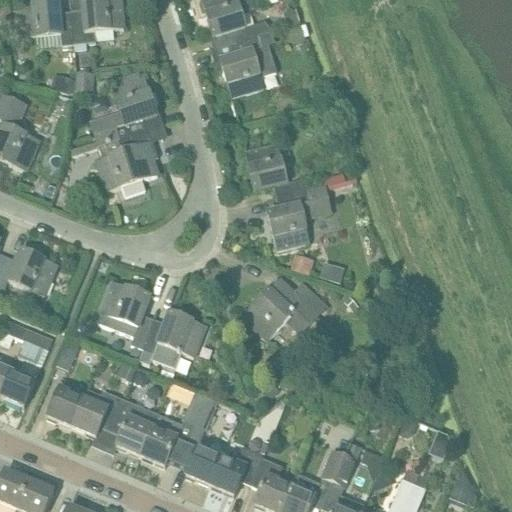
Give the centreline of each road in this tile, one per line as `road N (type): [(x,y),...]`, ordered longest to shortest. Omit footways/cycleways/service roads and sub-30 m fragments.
road 1 (residential): [(206,188),(158,0)]
road 2 (residential): [(166,511),(0,442)]
road 3 (residential): [(130,249),(170,261),(198,254),(213,229),(206,188)]
road 4 (residential): [(0,202),(130,249)]
